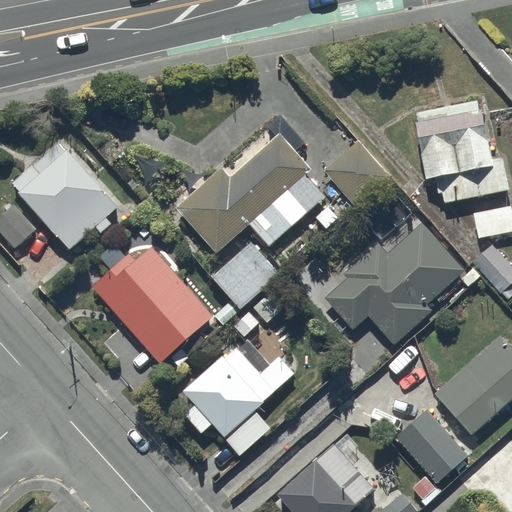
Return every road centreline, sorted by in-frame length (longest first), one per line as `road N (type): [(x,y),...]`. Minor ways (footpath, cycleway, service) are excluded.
road 1 (trunk): [(204,0),(0,42)]
road 2 (tertiary): [(153,511),(42,389)]
